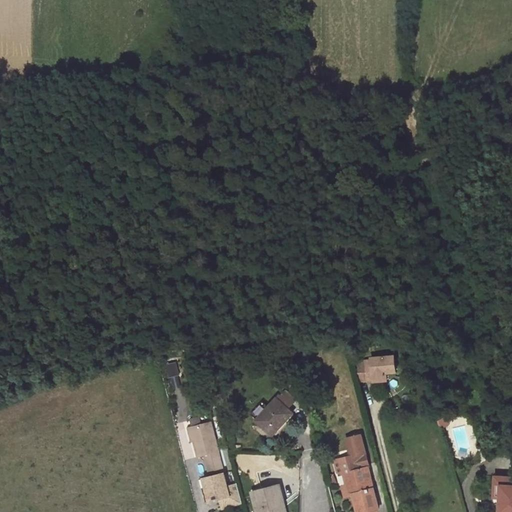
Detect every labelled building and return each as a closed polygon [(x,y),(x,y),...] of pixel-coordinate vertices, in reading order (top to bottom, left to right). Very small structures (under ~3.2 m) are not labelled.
[(198,352),(187,353),(188,361),(199,359),(198,352)] [(388,373),(398,372),(397,356),(374,359),(376,382),(389,380),(388,373)] [(285,389),(277,398),(287,407),(295,399),(285,389)] [(257,420),(272,434),(292,412),(287,407),(277,398),(268,408),(258,419),(257,420)] [(251,413),(258,419),(268,408),(262,402),(251,413)] [(449,416),(439,420),(441,425),(446,426),(447,426),(449,424),(451,421),(451,420),(449,416)] [(191,420),(193,427),(202,424),(200,417),(191,420)] [(202,424),(193,427),(190,427),(194,441),(198,456),(205,454),(210,473),(224,469),(212,422),(202,424)] [(345,496),(350,494),(354,493),(358,511),(365,511),(379,508),(369,467),(365,452),(366,452),(362,434),(346,438),(351,456),(335,460),(337,470),(343,473),(345,473),(347,483),(342,485),(345,496)] [(243,504),(238,483),(228,486),(225,473),(204,478),(206,487),(211,485),(215,500),(221,498),(224,509),(243,504)] [(511,511),(511,476),(496,475),(495,497),(501,498),(499,511),(511,511)] [(211,485),(206,487),(210,501),(215,500),(211,485)] [(286,511),(280,485),(275,486),(281,511),(286,511)] [(281,511),(275,486),(252,492),(257,511),(281,511)]
